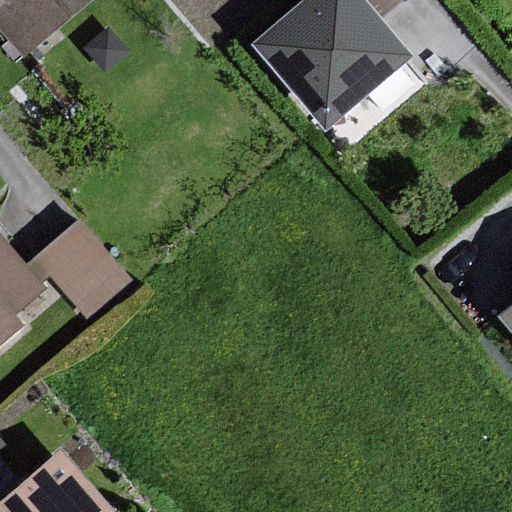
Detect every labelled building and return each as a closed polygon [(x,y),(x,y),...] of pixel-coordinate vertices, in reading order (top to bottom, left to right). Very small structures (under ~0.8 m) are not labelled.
[(0,0),(0,28),(19,53),(88,0),(0,0)] [(400,0),(295,0),(253,35),(323,121),(410,50),(381,16),(400,0)] [(85,305),(134,266),(82,202),(34,242),(85,305)] [(0,234),(0,348),(49,297),(0,234)] [(511,309),(495,324),(511,339),(511,309)] [(126,511),(70,452),(6,511),(126,511)]
